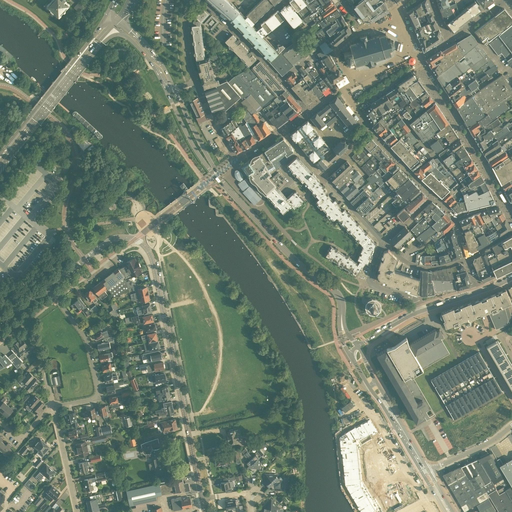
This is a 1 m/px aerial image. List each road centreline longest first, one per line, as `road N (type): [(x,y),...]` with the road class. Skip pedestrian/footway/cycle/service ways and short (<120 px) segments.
road 1 (tertiary): [(201,499),(154,268)]
road 2 (tertiary): [(341,304),(215,175)]
road 3 (residential): [(53,407),(92,399),(97,389),(85,338),(48,288)]
road 4 (primary): [(0,162),(89,52)]
road 5 (tertiary): [(48,288),(118,237),(139,241),(154,268)]
road 6 (residential): [(353,395),(424,498)]
